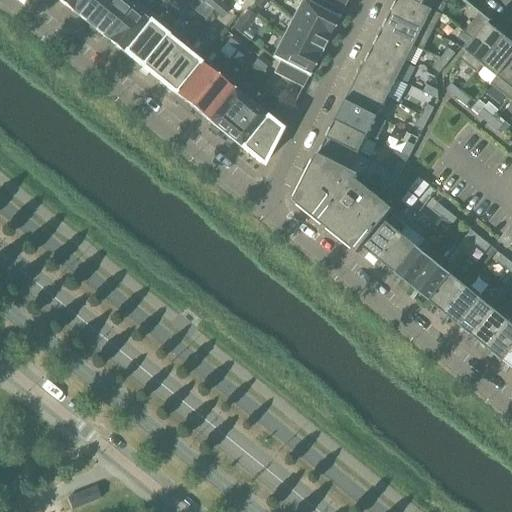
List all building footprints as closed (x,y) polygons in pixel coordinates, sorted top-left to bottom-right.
[(57,0),(72,12),(82,0),(57,0)] [(82,0),(72,12),(89,26),(110,0),(82,0)] [(133,0),(110,0),(89,26),(106,40),(137,2),(133,0)] [(220,4),(214,0),(206,0),(204,2),(214,11),(220,4)] [(261,9),(267,0),(257,0),(254,4),(261,9)] [(303,0),(302,0),(292,19),(328,37),(338,18),(303,0)] [(347,0),(322,0),(322,2),(341,11),(347,0)] [(410,0),(397,0),(391,12),(432,33),(441,16),(410,0)] [(433,11),(438,0),(410,0),(441,16),(441,15),(433,11)] [(137,2),(106,40),(123,53),(154,16),(137,2)] [(228,11),(220,4),(214,11),(223,18),(228,11)] [(248,11),(241,21),(247,26),(255,16),(248,11)] [(391,12),(383,29),(424,50),(432,33),(391,12)] [(474,41),(489,24),(489,23),(490,21),(480,13),(464,33),(474,41)] [(154,16),(123,53),(140,67),(171,30),(154,16)] [(292,19),(282,39),(318,57),(328,37),(292,19)] [(474,41),(469,47),(465,51),(459,59),(477,73),(506,37),(505,36),(499,32),(489,24),(474,41)] [(248,28),(243,35),(249,40),(255,33),(248,28)] [(424,50),(383,29),(374,46),(406,63),(415,46),(423,50),(424,50)] [(157,81),(183,50),(188,44),(171,30),(140,67),(157,81)] [(459,39),(469,47),(474,41),(464,33),(459,39)] [(227,43),(237,50),(242,44),(232,36),(227,43)] [(491,85),(492,85),(511,59),(511,42),(506,37),(477,73),(483,66),(497,77),(491,85)] [(272,59),(279,62),(286,66),(308,77),(318,57),(282,39),(272,59)] [(251,51),(242,44),(237,50),(247,58),(251,51)] [(374,46),(365,63),(398,80),(406,63),(374,46)] [(174,95),(200,64),(183,50),(157,81),(174,95)] [(440,59),(447,65),(454,56),(447,51),(440,59)] [(269,64),(259,57),(254,63),(264,71),(269,64)] [(433,68),(439,73),(447,65),(440,59),(433,68)] [(511,59),(492,85),(508,99),(511,94),(511,59)] [(280,77),(286,66),(279,62),(273,74),(280,77)] [(365,63),(355,82),(388,99),(398,80),(365,63)] [(192,109),(217,78),(200,64),(174,95),(178,98),(192,109)] [(302,88),(308,77),(286,66),(280,77),(302,88)] [(192,109),(202,117),(209,122),(234,91),(217,78),(192,109)] [(388,99),(355,82),(346,102),(387,122),(378,118),(388,99)] [(452,84),(446,90),(456,98),(461,92),(452,84)] [(438,100),(439,100),(438,91),(437,91),(427,85),(423,93),(438,100)] [(234,91),(209,122),(212,125),(226,136),(251,105),(234,91)] [(471,100),(461,92),(456,98),(466,106),(471,100)] [(346,102),(336,121),(377,142),(387,122),(346,102)] [(251,105),(226,136),(235,144),(243,150),(268,119),(251,105)] [(427,105),(421,116),(429,120),(434,109),(427,105)] [(483,110),(478,116),(488,124),(493,118),(483,110)] [(416,127),(423,131),(429,120),(421,116),(416,127)] [(493,118),(488,124),(498,132),(503,126),(493,118)] [(268,119),(243,150),(262,166),(281,129),(268,119)] [(336,121),(327,138),(359,155),(368,138),(376,142),(377,142),(336,121)] [(327,138),(318,155),(351,171),(359,155),(327,138)] [(402,154),(409,158),(415,147),(408,143),(402,154)] [(358,254),(363,248),(385,221),(391,214),(394,210),(356,180),(360,175),(351,171),(318,155),(294,202),(358,254)] [(399,160),(393,172),(400,175),(406,164),(399,160)] [(387,183),(395,187),(400,175),(393,172),(387,183)] [(414,184),(409,189),(420,198),(429,186),(419,178),(414,184)] [(433,210),(442,218),(448,211),(438,203),(433,210)] [(448,211),(442,218),(452,226),(457,219),(448,211)] [(385,221),(363,248),(379,261),(401,234),(407,227),(391,214),(385,221)] [(386,266),(396,274),(424,240),(407,227),(401,234),(379,261),(386,266)] [(481,238),(471,231),(466,237),(476,245),(481,238)] [(481,238),(476,245),(486,253),(491,246),(481,238)] [(424,240),(396,274),(413,288),(435,261),(418,248),(425,240),(424,240)] [(511,263),(501,255),(496,261),(506,269),(511,263)] [(451,275),(435,261),(413,288),(419,293),(430,302),(451,275)] [(451,275),(430,302),(435,306),(445,314),(466,287),(451,275)] [(481,299),(466,287),(445,314),(450,318),(459,326),(481,299)] [(496,311),(481,299),(459,326),(465,330),(474,338),(496,311)] [(511,323),(496,311),(474,338),(480,343),(489,350),(511,323)] [(511,322),(511,323),(489,350),(504,362),(511,352),(511,322)] [(100,499),(96,488),(67,499),(71,510),(100,499)]
